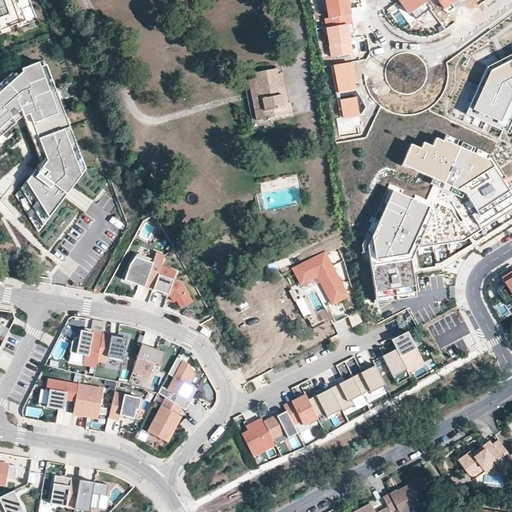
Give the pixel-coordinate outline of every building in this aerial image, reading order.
[(28,0),(0,0),(0,28),(34,15),(28,0)] [(325,18),(327,27),(351,23),(347,0),(325,0),(329,17),(325,18)] [(430,8),(424,0),(399,0),(409,13),(411,12),(416,18),(430,8)] [(455,0),(437,0),(444,9),(455,0)] [(460,3),(457,0),(455,0),(444,9),(447,13),(460,3)] [(352,22),(327,27),(331,56),(351,53),(348,33),(354,32),(352,22)] [(511,49),(486,61),(461,111),(504,130),(511,110),(511,99),(509,99),(511,93),(511,92),(511,49)] [(359,115),(350,61),(333,64),(342,118),(359,115)] [(0,145),(6,140),(2,136),(16,123),(15,122),(23,115),(41,163),(16,195),(38,231),(85,170),(59,100),(54,102),(39,63),(20,70),(21,73),(18,76),(16,74),(14,76),(12,74),(0,84),(0,145)] [(269,118),(290,114),(288,102),(285,103),(279,68),(250,74),(251,79),(259,120),(269,118)] [(271,126),(269,118),(259,120),(251,79),(243,80),(252,129),(271,126)] [(406,157),(411,155),(407,143),(402,145),(406,157)] [(426,203),(391,187),(365,237),(376,303),(417,297),(409,250),(463,241),(470,234),(511,206),(511,184),(491,154),(484,157),(445,144),(442,153),(432,149),(426,156),(416,151),(407,173),(435,184),(426,203)] [(257,213),(265,211),(261,192),(253,194),(257,213)] [(76,195),(72,200),(85,211),(94,201),(87,196),(82,201),(76,195)] [(144,287),(144,286),(153,289),(158,274),(161,266),(165,256),(156,253),(154,259),(137,254),(128,268),(124,280),(144,287)] [(325,253),(292,269),(301,286),(317,278),(331,305),(334,304),(335,305),(340,302),(349,298),(325,253)] [(176,272),(164,268),(162,275),(158,274),(153,289),(174,297),(177,301),(179,299),(188,293),(181,283),(173,280),(176,272)] [(498,291),(502,299),(511,293),(511,295),(511,271),(501,278),(504,283),(499,286),(498,291)] [(422,277),(423,293),(443,291),(442,275),(422,277)] [(193,300),(188,293),(179,299),(184,306),(193,300)] [(506,305),(511,301),(511,295),(511,293),(502,299),(506,305)] [(437,294),(421,295),(422,312),(437,311),(437,294)] [(348,318),(340,302),(335,305),(334,304),(331,305),(328,307),(336,324),(348,318)] [(348,316),(352,327),(362,323),(358,312),(348,316)] [(469,349),(454,314),(429,324),(444,360),(469,349)] [(92,329),(101,332),(104,323),(94,320),(92,329)] [(204,328),(200,333),(208,338),(212,333),(204,328)] [(97,360),(102,334),(75,329),(70,352),(85,354),(83,364),(96,366),(97,360)] [(396,349),(407,370),(407,371),(424,363),(408,331),(391,340),(396,349)] [(107,357),(122,360),(127,338),(103,333),(102,334),(97,360),(106,362),(107,357)] [(165,352),(142,344),(132,371),(149,377),(154,363),(160,365),(165,352)] [(393,377),(407,370),(396,349),(382,356),(393,377)] [(197,374),(188,364),(177,358),(168,374),(175,378),(168,390),(161,386),(158,393),(166,398),(181,407),(186,410),(191,402),(189,401),(196,388),(190,384),(197,374)] [(353,377),(364,399),(372,395),(373,397),(381,392),(379,388),(385,385),(375,365),(353,377)] [(407,371),(407,370),(393,377),(397,384),(410,377),(407,371)] [(364,399),(353,377),(331,388),(341,409),(342,411),(354,405),(354,404),(364,399)] [(75,401),(78,385),(48,380),(47,389),(49,390),(46,407),(63,410),(65,399),(75,401)] [(103,389),(78,385),(75,401),(73,414),(98,418),(103,389)] [(331,388),(308,400),(317,417),(332,409),(334,413),(341,409),(331,388)] [(114,393),(109,417),(119,419),(120,415),(134,418),(136,409),(138,409),(141,398),(124,394),(124,395),(114,393)] [(306,395),(284,406),(286,411),(293,424),(301,420),(303,424),(317,417),(308,400),(306,395)] [(181,407),(166,398),(150,432),(168,441),(182,415),(178,413),(181,407)] [(286,411),(264,422),(271,437),(284,431),(288,438),(297,433),(293,424),(286,411)] [(252,456),(275,444),(271,437),(264,422),(262,419),(246,427),(249,431),(242,435),(252,456)] [(284,431),(271,437),(275,444),(288,438),(284,431)] [(495,436),(501,443),(506,437),(500,431),(495,436)] [(511,457),(509,454),(497,439),(474,457),(469,451),(457,460),(468,474),(470,475),(473,476),(475,476),(484,469),(482,466),(492,459),(501,472),(511,463),(511,457)] [(0,483),(6,485),(7,479),(15,480),(17,466),(0,463),(0,483)] [(75,508),(79,480),(55,476),(50,504),(75,508)] [(109,485),(79,480),(75,508),(75,509),(85,511),(85,507),(98,509),(101,495),(107,496),(109,485)] [(387,507),(390,511),(391,511),(397,509),(398,511),(415,511),(414,509),(420,505),(419,502),(427,497),(417,480),(410,483),(412,487),(398,495),(396,491),(396,490),(382,497),(387,507)] [(410,483),(396,491),(398,495),(412,487),(410,483)] [(13,491),(0,496),(0,511),(16,511),(22,509),(13,491)] [(390,511),(387,507),(379,511),(374,511),(369,503),(352,511),(390,511)]
